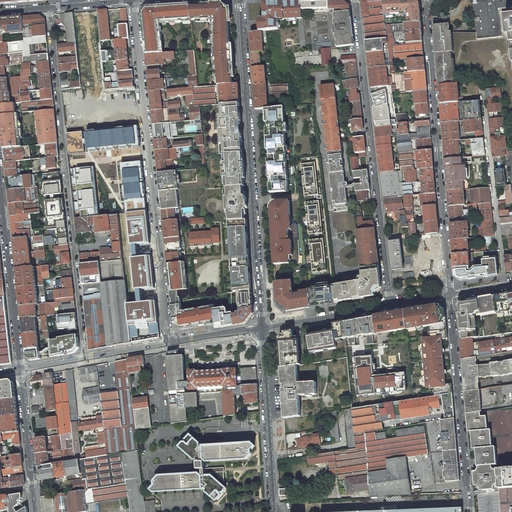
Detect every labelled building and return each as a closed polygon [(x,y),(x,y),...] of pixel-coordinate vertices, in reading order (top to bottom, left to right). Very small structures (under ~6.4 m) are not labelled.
[(385,15),(385,14),(383,0),(361,0),(366,41),(381,39),(387,38),(387,35),(386,25),(385,15)] [(415,0),(383,0),(385,14),(385,13),(388,13),(388,14),(401,14),(400,12),(407,12),(408,22),(407,22),(407,23),(421,22),(419,3),(415,0)] [(511,0),(502,0),(495,0),(472,0),(475,22),(477,39),(501,36),(501,30),(507,30),(508,38),(511,38),(511,44),(511,0)] [(329,1),(300,2),(300,10),(302,9),(329,9),(329,8),(329,1)] [(343,1),(329,1),(329,8),(333,8),(334,13),(349,11),(348,5),(343,1)] [(222,2),(207,3),(208,19),(212,19),(214,21),(214,24),(212,24),(212,31),(214,31),(215,35),(232,35),(230,9),(225,5),(222,4),(222,2)] [(300,2),(278,3),(280,19),(302,19),(302,9),(300,10),(300,2)] [(146,7),(147,12),(141,13),(146,54),(163,53),(164,53),(164,52),(163,52),(160,24),(191,21),(191,20),(190,6),(190,3),(146,7)] [(196,6),(190,6),(191,20),(196,20),(196,22),(208,22),(208,19),(207,3),(200,3),(200,4),(196,4),(196,6)] [(267,3),(264,5),(265,14),(265,18),(259,19),(260,31),(262,31),(266,31),(276,29),(276,21),(277,19),(280,19),(278,3),(267,3)] [(129,38),(126,8),(120,9),(122,24),(120,25),(120,23),(118,24),(119,29),(115,29),(116,39),(126,39),(129,38)] [(114,9),(98,11),(101,41),(111,40),(108,12),(114,11),(114,9)] [(334,13),(338,47),(354,45),(350,11),(349,11),(334,13)] [(77,51),(73,13),(65,14),(68,44),(57,45),(58,53),(77,51)] [(24,38),(46,36),(45,19),(40,15),(23,17),(24,33),(24,38)] [(24,33),(23,17),(1,19),(2,31),(0,31),(0,43),(4,43),(3,35),(6,32),(7,32),(11,34),(24,33)] [(423,42),(421,22),(407,23),(405,23),(406,44),(423,42)] [(434,24),(439,84),(455,82),(454,71),(456,70),(455,59),(453,59),(452,51),(454,50),(452,30),(451,30),(450,22),(434,24)] [(386,25),(387,35),(393,35),(392,32),(404,31),(404,24),(386,25)] [(260,31),(251,32),(252,53),(268,51),(268,46),(263,46),(262,38),(267,37),(266,31),(262,31),(260,31)] [(235,84),(232,35),(215,35),(215,39),(214,39),(214,48),(215,70),(216,70),(216,79),(217,79),(218,85),(220,85),(235,84)] [(393,35),(387,35),(387,38),(388,43),(387,43),(388,51),(388,52),(388,53),(389,57),(389,60),(389,61),(394,60),(396,60),(394,45),(393,35)] [(24,52),(23,64),(33,63),(36,62),(49,61),(48,54),(36,55),(34,44),(47,43),(46,36),(24,38),(24,41),(23,41),(24,52)] [(273,38),(267,39),(268,46),(268,51),(269,55),(269,63),(270,66),(270,76),(271,84),(288,84),(288,83),(288,84),(287,77),(277,78),(276,65),(274,65),(273,55),(275,55),(273,38)] [(115,46),(116,50),(127,49),(126,39),(116,39),(115,40),(115,43),(112,43),(112,46),(115,46)] [(381,39),(366,41),(367,53),(382,51),(382,50),(381,39)] [(0,43),(0,54),(24,52),(23,41),(7,43),(4,43),(0,43)] [(424,58),(423,42),(406,44),(394,45),(396,60),(404,59),(424,58)] [(329,48),(321,49),(323,66),(331,65),(329,48)] [(128,60),(131,59),(131,55),(128,56),(127,49),(116,50),(102,51),(101,51),(102,62),(103,62),(117,61),(128,60)] [(197,75),(195,51),(188,51),(191,76),(197,75)] [(268,51),(252,53),(253,68),(265,66),(270,66),(269,63),(265,64),(265,63),(261,63),(261,59),(262,59),(262,58),(261,58),(260,56),(269,55),(268,51)] [(382,51),(367,53),(369,68),(387,66),(390,66),(389,61),(389,60),(383,61),(382,51)] [(0,54),(0,66),(6,66),(23,64),(24,52),(0,54)] [(146,54),(147,66),(163,65),(162,60),(164,59),(163,53),(146,54)] [(293,54),(286,55),(287,69),(294,68),(294,64),(293,56),(293,54)] [(355,55),(341,57),(342,64),(356,62),(355,55)] [(405,72),(409,72),(425,71),(424,58),(404,59),(405,65),(408,65),(408,66),(404,67),(405,72)] [(117,61),(118,71),(129,70),(128,60),(117,61)] [(39,75),(50,73),(49,61),(36,62),(37,71),(39,71),(39,75)] [(358,79),(356,62),(342,64),(341,64),(341,73),(347,72),(348,80),(358,79)] [(22,76),(22,77),(29,76),(30,76),(31,68),(32,68),(33,63),(23,64),(22,76)] [(265,66),(253,68),(254,86),(271,84),(270,76),(266,77),(265,66)] [(387,66),(369,68),(371,88),(392,85),(391,77),(388,77),(387,66)] [(118,71),(120,82),(133,80),(132,70),(129,70),(118,71)] [(147,71),(148,81),(161,80),(161,79),(168,79),(168,75),(160,76),(160,70),(147,71)] [(412,76),(414,92),(427,90),(425,71),(409,72),(405,72),(405,76),(403,76),(404,81),(411,80),(411,76),(412,76)] [(41,90),(52,89),(50,73),(39,75),(41,90)] [(193,87),(198,87),(197,75),(191,76),(184,77),(185,81),(189,80),(190,87),(193,87)] [(21,77),(21,76),(11,77),(13,95),(15,95),(15,103),(22,102),(21,92),(22,92),(21,77)] [(27,86),(30,86),(29,76),(22,77),(22,76),(21,77),(22,92),(27,91),(27,86)] [(0,78),(0,104),(11,103),(10,92),(7,92),(6,78),(0,78)] [(348,80),(342,80),(343,90),(359,88),(358,79),(348,80)] [(111,83),(105,83),(106,90),(134,87),(133,80),(120,82),(111,83)] [(439,84),(440,104),(464,102),(463,97),(459,97),(457,83),(455,82),(439,84)] [(235,84),(220,85),(221,95),(221,100),(222,104),(240,103),(239,84),(235,84)] [(271,84),(254,86),(255,98),(255,99),(268,98),(268,96),(269,96),(269,95),(272,95),(272,99),(290,97),(288,84),(271,84)] [(334,84),(320,86),(322,100),(323,100),(324,103),(321,103),(320,104),(320,105),(320,106),(321,107),(323,107),(324,121),(322,121),(322,122),(322,123),(322,124),(323,124),(324,125),(326,124),(326,128),(325,128),(326,142),(328,142),(328,145),(326,145),(325,146),(324,147),(325,148),(325,149),(326,149),(327,149),(328,159),(327,160),(326,160),(326,162),(327,162),(328,163),(330,163),(331,166),(329,166),(334,212),(348,210),(346,191),(345,191),(344,186),(347,186),(348,185),(348,184),(348,183),(347,182),(346,182),(345,182),(334,84)] [(198,87),(193,87),(194,106),(200,106),(221,104),(222,104),(221,100),(218,100),(218,97),(216,97),(216,95),(221,95),(220,85),(218,85),(198,87)] [(373,106),(394,104),(392,85),(371,88),(373,106)] [(194,106),(193,87),(190,87),(182,88),(167,90),(167,91),(169,91),(169,94),(170,94),(170,97),(186,95),(187,107),(190,107),(191,120),(201,119),(200,106),(194,106)] [(493,88),(486,89),(487,99),(492,99),(492,104),(503,103),(502,98),(501,98),(500,88),(496,88),(496,87),(493,87),(493,88)] [(42,100),(53,99),(52,89),(41,90),(42,100)] [(345,99),(345,103),(354,102),(360,102),(359,94),(357,95),(357,89),(351,90),(352,95),(350,95),(350,99),(345,99)] [(150,91),(152,110),(163,109),(162,103),(162,99),(165,99),(164,90),(150,91)] [(415,104),(416,104),(428,103),(427,90),(414,92),(415,104)] [(22,102),(22,112),(36,111),(54,109),(53,99),(42,100),(31,101),(30,91),(27,91),(22,92),(21,92),(22,102)] [(268,98),(255,99),(255,109),(265,109),(269,109),(268,98)] [(505,128),(503,103),(492,104),(492,99),(487,99),(490,130),(505,128)] [(464,121),(481,119),(479,100),(464,102),(440,104),(442,123),(458,121),(464,121)] [(181,107),(180,101),(168,102),(162,103),(163,109),(179,108),(181,107)] [(354,102),(355,110),(353,110),(354,115),(346,116),(347,120),(362,119),(360,102),(354,102)] [(0,104),(0,114),(15,113),(14,103),(11,103),(0,104)] [(239,114),(238,108),(240,106),(240,103),(222,104),(221,104),(222,115),(218,115),(218,121),(220,121),(220,126),(221,126),(221,133),(221,139),(219,139),(220,144),(224,144),(224,153),(243,153),(241,149),(241,143),(242,143),(242,134),(238,134),(237,122),(241,122),(240,114),(239,114)] [(428,103),(416,104),(417,115),(429,114),(428,103)] [(396,123),(395,115),(394,106),(394,104),(373,106),(376,127),(391,125),(396,124),(396,123)] [(269,109),(265,109),(266,118),(265,118),(265,123),(267,123),(267,127),(266,127),(266,132),(265,132),(266,137),(267,137),(267,143),(266,143),(266,145),(266,148),(267,151),(269,151),(269,155),(268,155),(268,159),(267,159),(267,164),(268,164),(269,172),(268,172),(268,178),(269,178),(269,183),(269,193),(286,193),(286,192),(289,192),(289,187),(288,187),(287,161),(289,160),(289,147),(286,147),(285,133),(288,132),(288,124),(285,124),(284,107),(274,108),(269,109)] [(164,123),(185,121),(184,114),(180,115),(179,108),(163,109),(164,123)] [(40,145),(58,143),(54,109),(36,111),(40,145)] [(152,110),(153,125),(164,123),(163,109),(152,110)] [(0,115),(4,148),(22,146),(18,113),(15,114),(15,113),(0,114),(0,115)] [(399,123),(408,122),(407,114),(395,115),(396,123),(399,123)] [(153,125),(155,140),(169,138),(184,137),(184,133),(194,132),(195,136),(196,136),(203,135),(201,119),(191,120),(185,121),(164,123),(153,125)] [(362,119),(347,120),(348,127),(353,127),(354,131),(359,131),(360,130),(363,130),(362,119)] [(476,139),(484,138),(481,119),(464,121),(465,133),(475,132),(476,139)] [(442,123),(444,141),(460,140),(458,121),(442,123)] [(408,124),(408,122),(399,123),(400,130),(397,130),(397,133),(398,135),(409,134),(408,124)] [(376,127),(377,137),(390,136),(397,135),(398,135),(397,133),(391,134),(391,125),(376,127)] [(67,134),(69,154),(140,147),(138,126),(67,134)] [(490,130),(491,138),(492,150),(507,148),(505,128),(490,130)] [(397,135),(399,153),(412,152),(411,140),(417,139),(418,151),(432,150),(430,132),(418,133),(409,134),(398,135),(397,135)] [(364,136),(349,138),(349,141),(354,140),(356,153),(359,153),(366,152),(364,136)] [(379,155),(392,154),(390,136),(377,137),(379,155)] [(155,140),(156,150),(170,149),(169,138),(155,140)] [(444,141),(445,159),(461,158),(475,156),(474,146),(484,145),(484,138),(476,139),(460,140),(444,141)] [(55,157),(59,156),(58,143),(40,145),(31,145),(32,159),(43,158),(55,157)] [(4,148),(5,162),(16,161),(32,159),(31,145),(22,146),(4,148)] [(156,150),(157,161),(173,159),(176,159),(175,148),(171,148),(170,149),(156,150)] [(507,148),(492,150),(493,157),(508,156),(507,148)] [(421,169),(433,168),(432,150),(418,151),(412,152),(399,153),(401,171),(404,171),(415,170),(414,160),(418,160),(418,163),(416,163),(417,164),(418,164),(418,169),(421,169)] [(243,161),(243,153),(224,153),(225,163),(227,163),(227,166),(223,166),(224,174),(225,174),(226,188),(228,188),(243,186),(245,186),(245,178),(244,178),(244,175),(244,164),(243,164),(243,161)] [(392,154),(379,155),(381,173),(394,171),(392,154)] [(48,173),(56,172),(55,157),(43,158),(44,165),(47,164),(48,173)] [(445,159),(448,191),(464,190),(468,189),(467,181),(465,166),(462,166),(461,158),(445,159)] [(157,161),(158,173),(174,171),(173,159),(157,161)] [(5,162),(6,170),(17,169),(16,161),(5,162)] [(147,211),(142,162),(121,164),(126,213),(147,211)] [(315,162),(301,163),(304,196),(318,195),(316,171),(315,162)] [(71,169),(76,218),(99,216),(94,167),(71,169)] [(208,186),(206,167),(199,168),(201,187),(208,186)] [(505,186),(506,186),(504,168),(497,169),(497,167),(494,167),(496,187),(505,186)] [(6,170),(7,177),(21,176),(20,168),(17,169),(6,170)] [(422,182),(434,180),(433,168),(421,169),(422,182)] [(358,184),(355,185),(356,192),(358,192),(370,190),(368,170),(358,171),(354,171),(355,179),(362,178),(363,184),(362,184),(362,183),(359,184),(358,184)] [(405,183),(417,182),(415,170),(404,171),(405,183)] [(51,185),(62,184),(61,171),(56,172),(48,173),(36,174),(34,174),(36,187),(37,186),(51,185)] [(402,196),(404,196),(403,183),(401,171),(394,171),(381,173),(384,197),(402,196)] [(7,177),(8,190),(36,187),(34,174),(29,175),(21,176),(7,177)] [(423,194),(435,193),(434,180),(422,182),(423,194)] [(405,183),(403,183),(404,196),(412,195),(420,194),(418,182),(417,182),(405,183)] [(38,199),(58,197),(58,190),(63,189),(62,184),(51,185),(37,186),(38,199)] [(511,204),(511,193),(511,185),(506,186),(505,186),(507,201),(498,202),(498,206),(504,205),(511,204)] [(8,190),(11,216),(31,213),(40,212),(38,199),(37,186),(36,187),(8,190)] [(244,194),(243,186),(228,188),(228,195),(226,195),(227,214),(229,214),(230,221),(245,220),(245,212),(247,212),(245,194),(244,194)] [(479,204),(490,203),(489,187),(470,189),(472,204),(476,204),(479,204)] [(177,190),(160,191),(162,210),(174,208),(179,208),(177,190)] [(370,190),(358,192),(359,201),(371,200),(370,190)] [(448,191),(449,206),(463,205),(465,205),(464,190),(448,191)] [(423,194),(420,194),(421,207),(424,207),(436,205),(435,193),(423,194)] [(406,208),(413,208),(412,195),(404,196),(406,208)] [(40,212),(62,210),(61,196),(58,197),(38,199),(40,212)] [(400,211),(404,211),(402,196),(384,197),(385,213),(396,212),(400,211)] [(319,200),(305,202),(308,234),(323,233),(319,200)] [(291,225),(290,201),(278,202),(276,203),(274,204),(272,206),(271,209),(275,265),(276,265),(297,263),(299,256),(298,240),(297,225),(291,225)] [(481,221),(492,220),(490,203),(479,204),(481,221)] [(424,207),(425,222),(438,221),(436,205),(424,207)] [(449,206),(450,224),(464,222),(463,205),(449,206)] [(505,211),(504,205),(498,206),(500,225),(511,223),(511,215),(509,216),(509,210),(505,211)] [(162,210),(163,221),(176,220),(174,208),(162,210)] [(406,208),(406,210),(407,224),(408,224),(414,223),(414,218),(412,219),(412,212),(413,212),(413,208),(406,208)] [(42,229),(66,226),(65,210),(62,210),(40,212),(31,213),(32,222),(32,230),(42,229)] [(408,227),(408,224),(407,224),(406,210),(404,211),(400,211),(396,212),(396,217),(399,220),(401,219),(402,228),(408,227)] [(150,243),(147,211),(126,213),(130,245),(150,243)] [(11,216),(12,224),(32,222),(31,213),(11,216)] [(99,216),(76,218),(77,233),(91,232),(90,226),(95,226),(96,233),(112,231),(114,252),(113,252),(112,250),(110,247),(100,248),(100,251),(79,254),(80,264),(100,262),(123,260),(118,214),(99,216)] [(163,221),(165,238),(180,237),(178,220),(176,220),(163,221)] [(249,245),(247,220),(245,220),(230,221),(230,240),(231,240),(231,245),(233,245),(233,246),(249,245)] [(450,224),(452,240),(468,238),(479,237),(491,236),(494,236),(492,220),(481,221),(464,222),(450,224)] [(357,221),(358,230),(374,228),(374,221),(363,222),(363,221),(357,221)] [(426,234),(427,234),(439,233),(438,221),(425,222),(426,234)] [(12,224),(13,239),(28,237),(33,237),(34,237),(34,234),(30,234),(30,230),(32,230),(32,222),(12,224)] [(414,223),(408,224),(408,227),(409,236),(416,235),(415,223),(414,223)] [(511,223),(500,225),(502,235),(508,236),(510,249),(511,248),(511,223)] [(55,246),(68,244),(68,241),(56,242),(56,237),(67,236),(66,226),(42,229),(43,236),(43,237),(51,236),(53,239),(54,246),(55,246)] [(334,285),(335,303),(349,300),(373,296),(372,291),(376,287),(381,286),(374,228),(358,230),(357,230),(362,274),(357,274),(341,277),(342,284),(334,285)] [(191,235),(192,249),(215,246),(214,243),(222,242),(220,229),(212,230),(213,232),(191,235)] [(424,279),(442,277),(439,233),(420,235),(424,279)] [(13,239),(17,269),(31,267),(31,260),(32,260),(32,258),(45,257),(44,247),(43,237),(43,236),(34,237),(33,237),(35,251),(30,252),(28,237),(13,239)] [(53,239),(51,236),(43,237),(44,247),(54,246),(53,239)] [(165,238),(167,253),(178,252),(178,249),(181,248),(180,237),(165,238)] [(324,238),(309,240),(312,272),(327,271),(324,238)] [(453,255),(469,253),(469,247),(471,247),(471,243),(469,244),(468,238),(452,240),(453,255)] [(400,240),(389,241),(392,270),(403,268),(400,240)] [(60,264),(70,263),(68,244),(55,246),(55,254),(61,253),(62,262),(60,262),(60,264)] [(242,291),(252,290),(249,245),(233,246),(235,268),(233,268),(233,273),(232,273),(234,292),(241,291),(242,291)] [(0,252),(0,365),(12,364),(0,252)] [(180,262),(179,252),(178,252),(167,253),(167,263),(180,262)] [(453,255),(454,268),(463,267),(470,267),(474,267),(473,259),(469,260),(469,253),(453,255)] [(152,256),(131,258),(134,290),(155,288),(152,256)] [(123,260),(100,262),(103,293),(108,343),(112,342),(112,346),(132,342),(128,305),(123,260)] [(469,268),(455,269),(455,277),(460,281),(497,276),(496,260),(482,261),(482,267),(469,268)] [(100,262),(80,264),(83,295),(94,294),(103,293),(100,262)] [(188,289),(185,262),(180,262),(167,263),(170,291),(178,290),(188,289)] [(31,267),(17,269),(19,287),(36,286),(35,275),(36,275),(36,273),(35,274),(34,267),(31,267)] [(413,272),(404,273),(405,280),(414,279),(413,272)] [(72,278),(62,279),(63,289),(73,288),(72,278)] [(277,282),(276,282),(277,303),(287,311),(312,307),(310,291),(301,292),(301,294),(293,296),(291,293),(291,290),(293,290),(292,281),(277,282)] [(310,291),(312,307),(335,303),(334,285),(330,285),(326,285),(312,287),(310,291)] [(36,286),(19,287),(21,306),(36,304),(38,304),(36,286)] [(178,290),(170,291),(174,324),(181,329),(216,323),(214,305),(200,308),(200,309),(197,310),(197,308),(182,311),(181,297),(179,297),(178,290)] [(241,309),(253,307),(252,290),(242,291),(241,291),(234,292),(231,292),(232,299),(241,297),(241,309)] [(231,292),(213,295),(214,305),(216,323),(216,328),(235,325),(233,315),(230,316),(229,311),(233,311),(232,299),(231,292)] [(84,297),(89,351),(109,347),(108,343),(103,293),(94,294),(94,295),(84,297)] [(508,293),(494,296),(497,314),(511,312),(508,293)] [(496,312),(494,296),(478,299),(480,311),(481,315),(496,312)] [(457,307),(460,332),(461,332),(462,339),(471,338),(475,337),(475,334),(477,334),(475,315),(477,312),(480,311),(478,299),(462,301),(457,307)] [(46,303),(47,316),(55,315),(54,307),(59,307),(59,310),(75,308),(74,301),(69,301),(53,303),(46,303)] [(128,305),(132,342),(160,339),(156,302),(128,305)] [(36,304),(21,306),(22,318),(36,317),(37,317),(36,304)] [(440,305),(405,311),(407,328),(407,330),(427,326),(429,327),(428,328),(429,338),(423,339),(424,357),(426,357),(427,370),(425,370),(427,388),(434,388),(434,396),(452,393),(452,384),(445,384),(444,368),(442,368),(441,355),(443,355),(441,339),(448,338),(446,318),(444,309),(440,306),(440,305)] [(253,313),(253,307),(241,309),(242,312),(238,313),(237,314),(233,315),(235,325),(245,323),(253,313)] [(380,315),(375,316),(377,334),(382,333),(402,330),(401,329),(407,328),(405,311),(387,314),(388,317),(386,317),(385,318),(383,317),(380,318),(380,315)] [(47,316),(49,330),(56,330),(55,323),(61,322),(60,315),(55,315),(47,316)] [(37,317),(36,317),(37,319),(43,318),(44,331),(49,331),(49,330),(47,316),(41,316),(37,317)] [(375,316),(357,319),(358,336),(358,337),(358,336),(366,335),(367,344),(374,344),(373,335),(377,334),(375,316)] [(36,317),(22,318),(24,333),(37,332),(36,317)] [(344,321),(345,338),(345,339),(349,338),(349,346),(356,345),(355,337),(358,337),(358,336),(357,319),(344,321)] [(344,321),(334,323),(335,330),(309,334),(312,353),(337,348),(336,340),(345,338),(344,321)] [(51,345),(52,357),(75,353),(79,348),(77,328),(71,328),(56,330),(49,330),(49,331),(50,341),(50,343),(50,345),(51,345)] [(297,329),(285,331),(279,337),(281,368),(301,364),(301,362),(300,362),(297,329)] [(511,331),(510,332),(511,337),(471,343),(471,338),(462,339),(460,339),(462,359),(476,357),(511,351),(511,331)] [(37,332),(24,333),(25,349),(39,347),(37,334),(40,334),(40,332),(37,332)] [(39,347),(40,359),(52,357),(51,345),(50,345),(47,346),(41,346),(41,347),(39,347)] [(257,379),(256,367),(240,368),(240,377),(238,377),(238,375),(237,375),(237,368),(222,369),(222,370),(196,371),(196,370),(188,370),(189,382),(185,382),(184,355),(178,355),(178,350),(167,352),(172,424),(188,422),(187,408),(199,407),(198,393),(223,391),(225,417),(236,415),(235,395),(241,395),(241,394),(258,392),(257,384),(257,381),(251,382),(251,384),(241,385),(241,379),(251,379),(251,380),(257,379)] [(144,356),(128,359),(129,373),(135,372),(140,371),(143,370),(144,376),(143,376),(144,383),(146,382),(144,366),(145,365),(144,356)] [(490,364),(477,365),(476,357),(462,359),(465,392),(479,389),(478,377),(492,376),(492,377),(511,373),(511,359),(504,361),(504,362),(498,362),(490,363),(490,364)] [(129,373),(128,359),(115,361),(118,390),(100,392),(101,401),(103,415),(104,427),(105,432),(107,455),(138,450),(136,430),(134,410),(132,398),(129,373)] [(355,359),(347,359),(352,408),(383,404),(380,378),(379,363),(379,362),(369,363),(370,373),(361,374),(360,370),(356,370),(355,359)] [(97,365),(81,368),(83,382),(99,379),(97,365)] [(283,368),(286,418),(297,416),(297,417),(301,416),(299,395),(317,394),(316,382),(298,383),(297,365),(283,368)] [(72,369),(66,370),(67,380),(67,383),(71,419),(78,418),(72,369)] [(53,373),(44,374),(45,387),(54,385),(53,373)] [(384,378),(380,378),(383,404),(414,399),(411,373),(403,373),(404,381),(404,384),(388,385),(388,377),(384,378)] [(394,377),(388,377),(388,385),(404,384),(404,381),(395,381),(394,377)] [(9,380),(0,381),(0,400),(16,398),(14,384),(9,380)] [(61,384),(54,385),(56,410),(57,416),(59,429),(58,429),(59,435),(73,433),(72,422),(71,419),(67,383),(61,384)] [(511,392),(511,384),(501,386),(502,394),(511,392)] [(54,385),(45,387),(48,412),(56,410),(54,385)] [(100,387),(83,390),(85,404),(101,401),(100,392),(100,387)] [(479,389),(465,392),(466,414),(480,412),(481,411),(479,389)] [(258,392),(241,394),(241,395),(244,394),(245,404),(258,402),(258,392)] [(383,404),(352,408),(355,435),(366,434),(365,432),(375,430),(383,429),(382,418),(388,417),(388,414),(389,414),(392,412),(395,412),(396,420),(430,415),(430,414),(429,411),(432,411),(432,408),(440,407),(440,404),(439,399),(442,398),(443,404),(444,412),(445,420),(454,419),(452,393),(434,396),(414,399),(383,404)] [(140,397),(132,398),(134,410),(149,408),(147,397),(140,398),(140,397)] [(0,400),(0,410),(2,410),(2,417),(17,415),(16,398),(0,400)] [(429,411),(430,414),(444,412),(443,404),(440,404),(440,407),(432,408),(432,411),(429,411)] [(39,406),(31,407),(32,414),(39,413),(39,406)] [(149,408),(134,410),(136,430),(151,427),(149,408)] [(352,408),(345,410),(349,450),(356,448),(355,435),(352,408)] [(336,411),(330,412),(333,442),(339,441),(336,411)] [(257,412),(248,413),(249,421),(250,421),(250,422),(256,422),(256,421),(257,421),(257,412)] [(388,417),(389,421),(396,420),(395,412),(392,412),(389,414),(388,414),(388,417)] [(511,467),(495,469),(492,467),(492,465),(496,464),(495,447),(492,447),(490,430),(487,430),(486,416),(480,417),(480,412),(466,414),(468,431),(471,431),(472,449),(476,449),(477,469),(476,471),(473,471),(474,486),(477,485),(479,487),(479,490),(494,489),(494,486),(496,484),(499,484),(499,488),(511,487),(511,467)] [(4,433),(19,431),(17,415),(2,417),(4,433)] [(103,415),(82,418),(83,422),(79,423),(80,429),(80,430),(98,428),(104,427),(103,415)] [(57,416),(47,417),(49,430),(58,429),(59,429),(57,416)] [(445,420),(441,420),(446,482),(460,480),(454,419),(445,420)] [(77,422),(72,422),(73,433),(74,448),(75,453),(81,452),(78,430),(77,423),(77,422)] [(365,432),(366,434),(368,473),(370,490),(370,496),(411,495),(405,457),(428,454),(424,426),(396,431),(397,437),(386,438),(385,432),(376,434),(375,430),(365,432)] [(0,433),(0,488),(4,488),(2,478),(2,475),(1,470),(0,459),(0,453),(2,454),(2,453),(0,443),(2,443),(3,442),(2,437),(4,437),(5,440),(13,439),(14,445),(20,444),(19,431),(4,433),(0,433)] [(99,433),(98,433),(99,444),(85,446),(86,455),(87,458),(107,455),(105,432),(99,433)] [(53,437),(50,436),(53,451),(74,448),(73,433),(59,435),(53,437)] [(297,439),(298,448),(302,448),(302,447),(314,445),(314,446),(320,445),(319,434),(312,435),(312,436),(301,438),(301,439),(297,439)] [(349,450),(308,456),(309,465),(329,462),(330,475),(337,474),(340,494),(341,494),(370,490),(368,473),(366,434),(355,435),(356,448),(349,450)] [(183,443),(180,447),(194,459),(201,459),(201,462),(197,462),(197,469),(201,469),(202,476),(199,473),(159,476),(154,481),(155,483),(155,485),(151,489),(154,492),(203,489),(206,488),(206,492),(211,496),(216,500),(220,495),(219,494),(220,492),(223,492),(226,488),(211,475),(205,476),(205,473),(215,472),(215,473),(224,481),(224,470),(224,467),(205,469),(204,462),(204,459),(207,462),(247,459),(251,454),(251,452),(251,450),(255,446),(252,443),(203,446),(200,446),(200,443),(195,439),(190,435),(186,440),(187,441),(186,443),(186,442),(183,443)] [(46,437),(35,438),(36,453),(48,451),(46,437)] [(53,451),(48,451),(50,461),(76,457),(75,453),(74,448),(53,451)] [(49,495),(41,496),(42,511),(82,511),(87,511),(86,503),(118,498),(121,498),(128,497),(130,511),(145,511),(144,502),(138,450),(107,455),(87,458),(83,459),(79,460),(81,474),(82,473),(83,479),(82,479),(84,490),(69,492),(49,495)] [(48,451),(36,453),(38,466),(50,464),(50,461),(48,451)] [(2,457),(0,457),(0,459),(1,470),(23,466),(21,454),(2,457)] [(50,464),(38,466),(39,480),(81,474),(79,460),(50,464)] [(23,466),(1,470),(2,475),(23,472),(23,466)] [(25,485),(24,475),(10,477),(11,482),(11,487),(25,485)] [(82,479),(68,481),(69,492),(84,490),(82,479)] [(49,495),(48,487),(40,488),(41,496),(49,495)] [(27,511),(27,507),(18,511),(17,511),(16,508),(17,507),(18,506),(19,505),(19,504),(20,504),(21,502),(21,501),(21,500),(22,499),(22,497),(22,495),(22,494),(22,493),(8,495),(0,496),(0,508),(9,508),(9,510),(9,511),(27,511)] [(155,500),(144,502),(145,511),(156,511),(155,507),(155,505),(155,500)]
